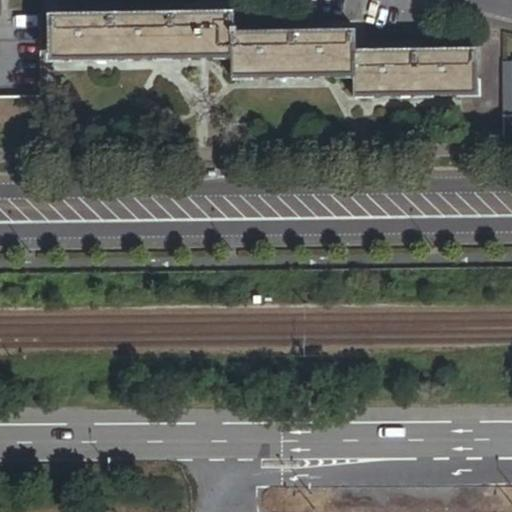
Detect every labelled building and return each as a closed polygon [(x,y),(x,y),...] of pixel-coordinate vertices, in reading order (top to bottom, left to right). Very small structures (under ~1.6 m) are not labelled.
[(232,33),(232,27),(232,14),(53,17),(53,58),(232,56),(232,33)] [(239,34),(232,33),(232,56),(233,76),(234,76),(355,74),(355,53),(354,33),(239,34)] [(356,53),(355,53),(355,74),(355,95),(356,95),(477,93),(477,51),(356,53)] [(0,124),(18,125),(18,98),(0,97),(0,124)] [(18,98),(18,125),(39,125),(39,98),(18,98)]
